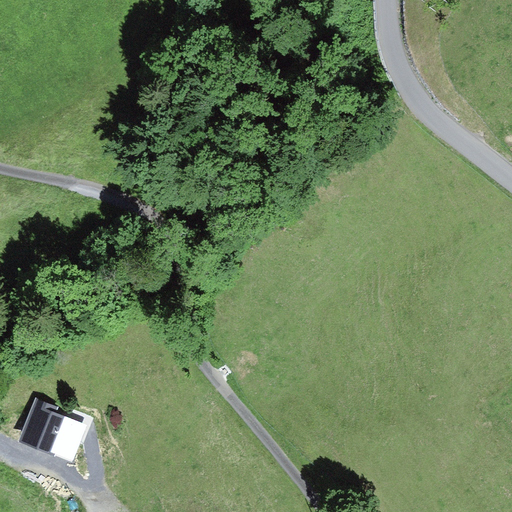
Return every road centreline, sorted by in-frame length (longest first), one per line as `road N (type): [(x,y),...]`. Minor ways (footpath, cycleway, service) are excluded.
road 1 (track): [(328,511),(167,306),(164,236),(152,217),(100,193),(0,169)]
road 2 (residential): [(386,0),(408,101),(511,184)]
road 3 (residential): [(124,511),(88,477),(0,437)]
